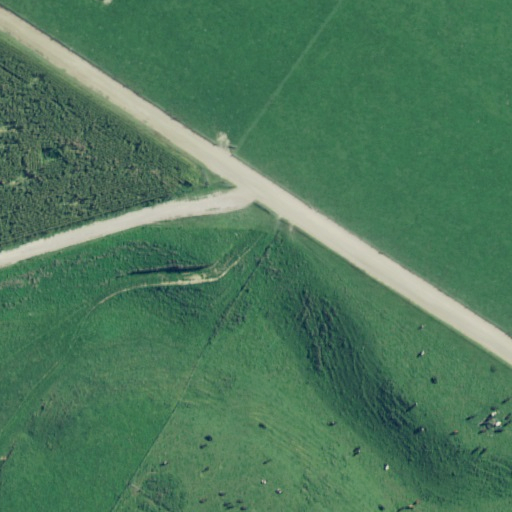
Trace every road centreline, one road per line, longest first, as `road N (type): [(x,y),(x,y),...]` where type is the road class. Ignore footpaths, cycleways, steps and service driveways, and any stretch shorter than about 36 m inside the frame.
road 1 (track): [(511,343),(0,12)]
road 2 (track): [(0,257),(276,188)]
